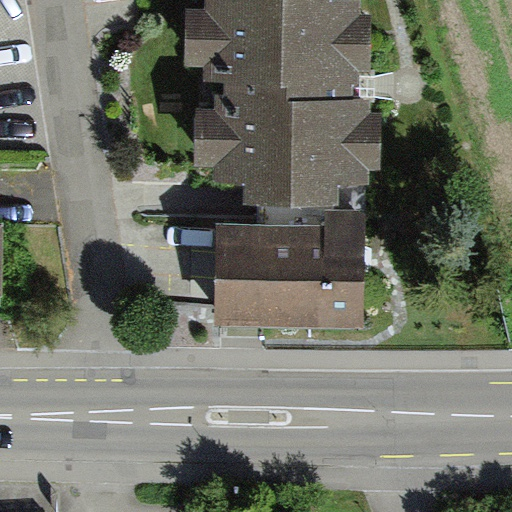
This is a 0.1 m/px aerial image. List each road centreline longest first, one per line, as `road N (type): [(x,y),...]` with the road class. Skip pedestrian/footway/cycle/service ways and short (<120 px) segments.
road 1 (residential): [(109,417),(103,321),(54,0)]
road 2 (primary): [(109,417),(511,414)]
